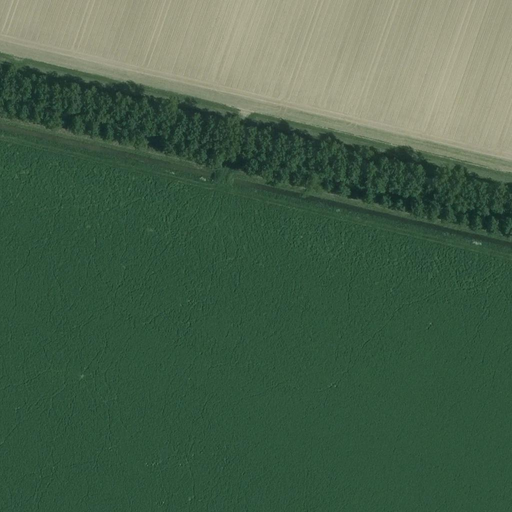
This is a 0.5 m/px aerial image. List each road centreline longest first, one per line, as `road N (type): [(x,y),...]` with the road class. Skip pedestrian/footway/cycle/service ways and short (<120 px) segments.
road 1 (unclassified): [(511,201),(0,78)]
road 2 (track): [(511,175),(0,53)]
road 3 (track): [(0,135),(511,256)]
